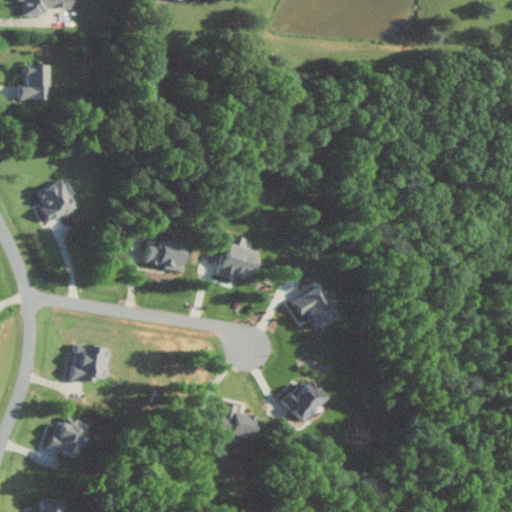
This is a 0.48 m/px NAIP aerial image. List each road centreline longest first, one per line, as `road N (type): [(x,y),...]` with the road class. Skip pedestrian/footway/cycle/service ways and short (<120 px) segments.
road 1 (residential): [(0,221),(30,294),(33,323),(22,390),(0,446)]
road 2 (residential): [(30,294),(202,321),(234,330),(254,350)]
